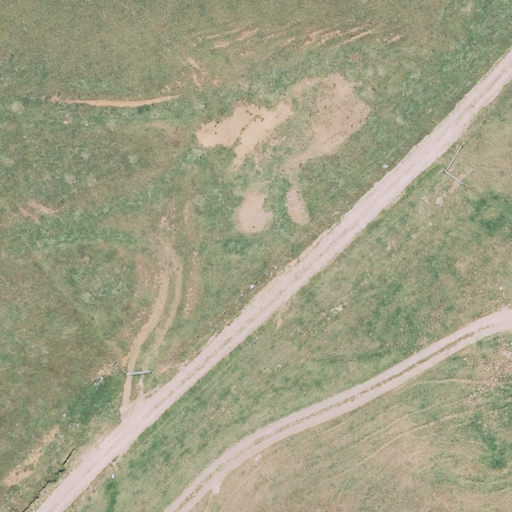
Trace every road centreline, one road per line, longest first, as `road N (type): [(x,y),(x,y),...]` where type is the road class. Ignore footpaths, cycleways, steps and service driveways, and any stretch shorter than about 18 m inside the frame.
road 1 (track): [(511,63),(49,511)]
road 2 (track): [(177,511),(262,437),(511,317)]
